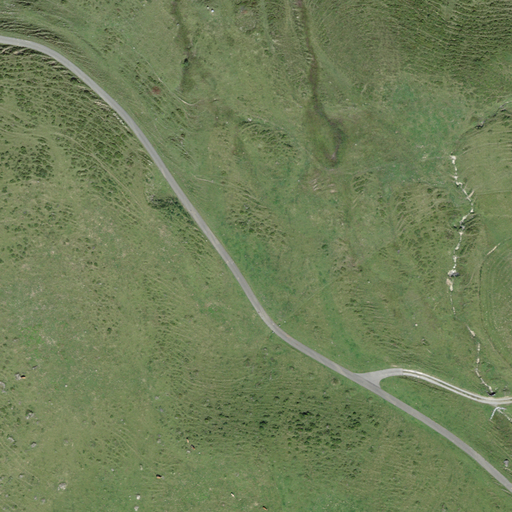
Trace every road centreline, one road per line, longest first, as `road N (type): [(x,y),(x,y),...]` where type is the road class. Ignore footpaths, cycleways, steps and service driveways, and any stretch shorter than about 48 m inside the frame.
road 1 (track): [(511,487),(430,422),(274,328),(113,103),(50,52),(0,39)]
road 2 (track): [(358,378),(408,371),(472,397),(511,399)]
